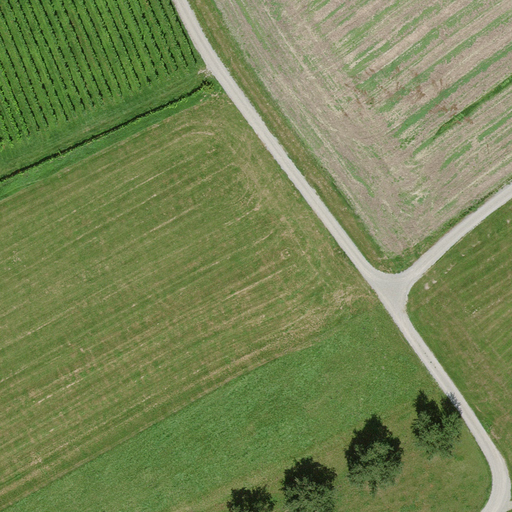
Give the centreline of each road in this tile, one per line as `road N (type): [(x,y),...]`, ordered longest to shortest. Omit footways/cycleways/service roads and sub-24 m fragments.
road 1 (track): [(184,0),(204,43),(501,467),(492,511)]
road 2 (track): [(387,294),(511,196)]
